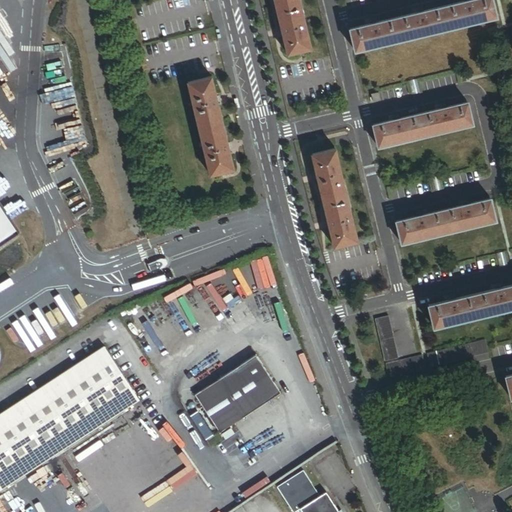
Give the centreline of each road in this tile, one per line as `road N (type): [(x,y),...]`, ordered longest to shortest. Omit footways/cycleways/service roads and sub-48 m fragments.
road 1 (residential): [(356,115),(468,88),(476,93),(496,176),(378,209)]
road 2 (tertiary): [(266,137),(315,318)]
road 3 (residential): [(347,399),(511,359)]
road 4 (tertiary): [(233,0),(266,137)]
road 5 (tertiary): [(347,399),(390,511)]
